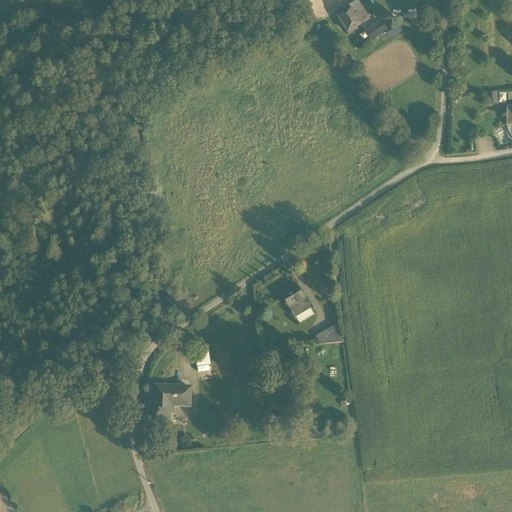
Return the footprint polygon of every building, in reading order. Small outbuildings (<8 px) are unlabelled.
[(360,5),(351,11),(354,15),(357,14),(359,17),(356,19),(360,25),(369,20),(360,5)] [(347,34),(360,25),(356,19),(359,17),(357,14),(354,15),(351,11),(350,9),(337,18),(347,34)] [(365,33),(370,42),(388,30),(382,22),(365,33)] [(489,94),(490,104),(499,104),(498,94),(489,94)] [(281,295),(290,309),(304,300),(296,286),(281,295)] [(310,309),(307,305),(304,300),(290,309),(293,314),(295,318),(310,309)] [(313,315),(310,309),(295,318),(299,324),(313,315)] [(317,338),(322,345),(343,343),(334,328),(317,338)] [(210,365),(208,350),(195,352),(197,367),(210,365)] [(154,419),(170,420),(171,407),(171,403),(190,405),(191,389),(159,387),(158,402),(155,402),(154,419)] [(180,439),(182,449),(192,447),(190,437),(180,439)]
